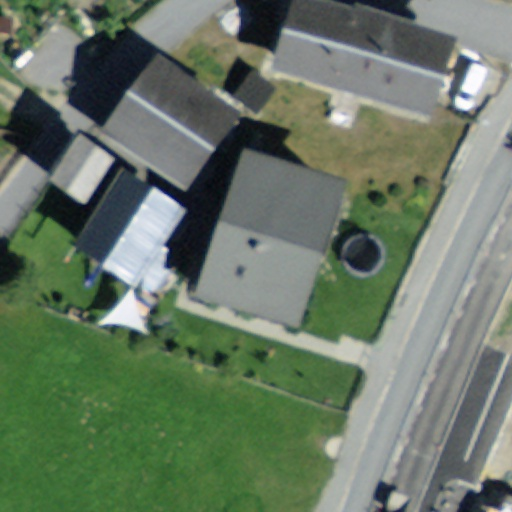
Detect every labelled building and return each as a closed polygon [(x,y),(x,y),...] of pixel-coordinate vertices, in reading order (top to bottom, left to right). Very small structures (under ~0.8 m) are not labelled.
[(321,0),(293,0),(273,72),(432,117),(454,38),(321,0)] [(163,68),(119,136),(184,179),(229,111),(163,68)] [(62,187),(84,198),(103,159),(82,148),(62,187)] [(345,189),(249,164),(215,292),(311,317),(345,189)] [(125,179),(86,247),(138,277),(177,209),(125,179)]
